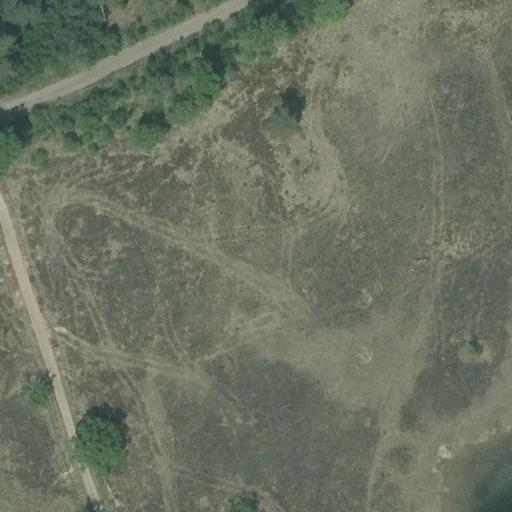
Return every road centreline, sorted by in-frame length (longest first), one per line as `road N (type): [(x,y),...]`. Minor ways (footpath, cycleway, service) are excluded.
road 1 (track): [(99,511),(0,204)]
road 2 (track): [(0,119),(244,0)]
